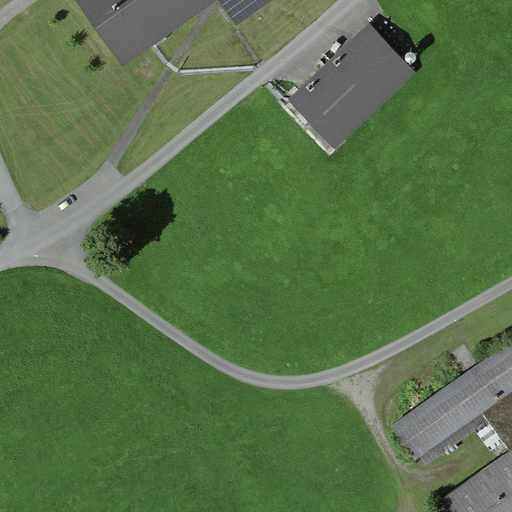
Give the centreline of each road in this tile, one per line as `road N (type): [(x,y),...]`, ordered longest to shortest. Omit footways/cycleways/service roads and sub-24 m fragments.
road 1 (unclassified): [(511,288),(391,356),(306,384),(270,385),(234,372),(38,240),(0,261)]
road 2 (track): [(350,0),(150,168),(38,240)]
